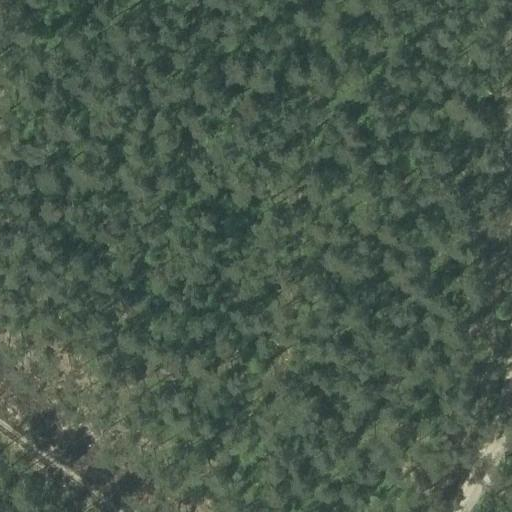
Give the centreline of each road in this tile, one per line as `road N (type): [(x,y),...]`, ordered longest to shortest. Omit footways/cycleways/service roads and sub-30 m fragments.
road 1 (track): [(445,511),(506,386),(511,302)]
road 2 (track): [(105,511),(0,429)]
